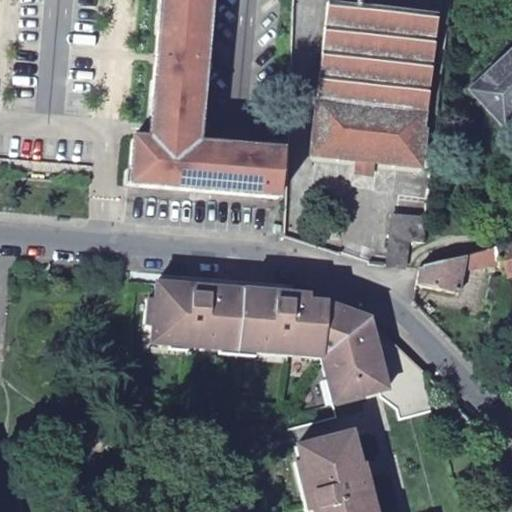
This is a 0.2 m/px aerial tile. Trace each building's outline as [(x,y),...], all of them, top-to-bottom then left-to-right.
[(160,0),(149,127),(147,143),(131,141),(126,187),(277,203),(282,156),(195,148),(196,132),(209,0),(160,0)] [(430,13),(324,6),(309,155),(355,159),(371,161),(418,165),(430,13)] [(511,117),(511,49),(471,89),(505,124),(511,117)] [(371,161),(355,159),(354,173),(370,174),(371,161)] [(422,242),(425,217),(391,215),(387,266),(403,267),(406,240),(422,242)] [(511,243),(495,247),(499,262),(502,275),(511,273),(511,243)] [(499,262),(495,247),(463,255),(461,271),(499,262)] [(463,255),(418,266),(415,290),(458,296),(461,271),(463,255)] [(359,396),(372,393),(367,376),(366,368),(379,355),(369,320),(324,303),(306,301),(306,295),(269,292),(192,286),(153,283),(151,300),(144,299),(142,325),(150,326),(148,343),(169,344),(169,338),(186,340),(185,346),(219,349),(219,342),(256,346),(255,352),(306,356),(306,350),(322,351),(322,358),(333,402),(359,396)] [(388,388),(406,355),(400,349),(391,341),(369,320),(379,355),(366,368),(367,376),(372,393),(388,388)] [(435,511),(411,418),(435,411),(426,375),(406,355),(388,388),(372,393),(359,396),(363,409),(359,431),(295,448),(307,493),(302,495),(305,511),(435,511)]
